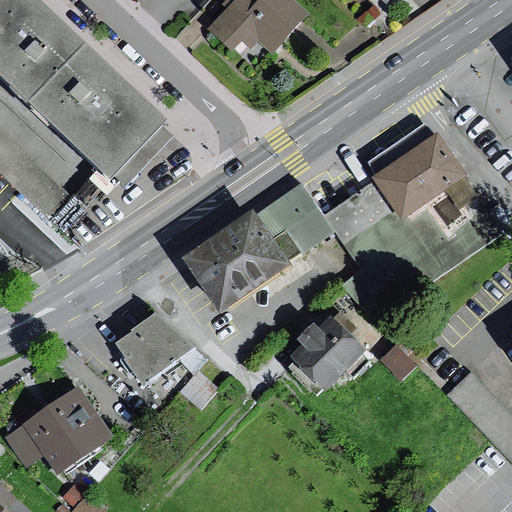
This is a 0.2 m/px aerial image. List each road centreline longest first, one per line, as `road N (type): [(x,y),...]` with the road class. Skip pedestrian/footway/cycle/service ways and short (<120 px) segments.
road 1 (primary): [(230,190),(510,0)]
road 2 (primary): [(0,332),(92,284),(230,190)]
road 3 (residential): [(96,0),(232,126),(238,159),(230,190)]
